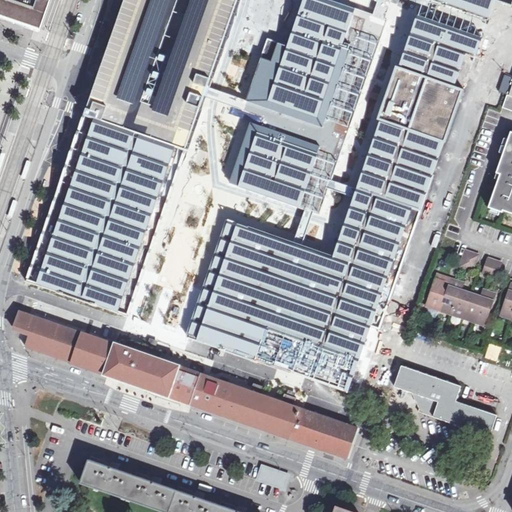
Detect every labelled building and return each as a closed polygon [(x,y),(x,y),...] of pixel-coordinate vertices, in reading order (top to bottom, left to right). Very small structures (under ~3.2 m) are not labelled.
[(0,0),(0,10),(4,12),(38,23),(45,0),(0,0)] [(122,0),(92,86),(81,118),(24,281),(37,285),(74,298),(119,314),(129,317),(142,280),(186,154),(207,92),(239,0),(122,0)] [(356,9),(330,0),(303,0),(288,46),(279,43),(268,39),(261,58),(246,101),(245,105),(243,110),(265,118),(264,122),(262,126),(251,122),(230,183),(239,186),(300,207),(309,210),(319,213),(329,184),(386,19),(380,17),(373,15),(356,9)] [(511,0),(430,0),(474,15),(491,21),(498,1),(511,5),(511,0)] [(201,300),(188,338),(197,341),(271,366),(350,393),(372,328),(382,332),(423,213),(427,201),(447,143),(465,88),(459,86),(469,55),(476,58),(483,37),(468,31),(417,14),(399,66),(380,121),(356,192),(334,256),(298,244),(237,223),(228,220),(201,300)] [(500,90),(509,93),(511,93),(511,74),(506,72),(500,90)] [(505,209),(511,210),(511,131),(498,171),(502,172),(491,206),(504,210),(505,209)] [(32,162),(28,161),(22,179),(26,180),(32,162)] [(19,202),(15,200),(9,216),(13,218),(19,202)] [(478,256),(466,251),(460,266),(473,271),(478,256)] [(502,263),(489,258),(483,273),(496,278),(502,263)] [(466,282),(455,278),(450,291),(448,290),(445,285),(447,280),(439,277),(430,304),(444,309),(487,324),(498,293),(486,289),(484,296),(464,289),(466,282)] [(511,286),(502,313),(511,316),(511,286)] [(77,330),(21,310),(14,329),(16,329),(31,335),(27,347),(28,347),(67,361),(103,373),(136,385),(168,396),(219,413),(263,428),(350,458),(360,427),(358,426),(297,406),(299,398),(293,396),(287,394),(285,402),(273,398),(229,383),(206,375),(179,365),(162,359),(165,352),(152,347),(132,341),(129,348),(112,342),(77,330)] [(493,438),(499,417),(459,405),(464,387),(402,369),(396,390),(421,398),(415,416),(493,438)] [(88,482),(88,485),(164,511),(244,511),(245,509),(238,507),(237,510),(201,498),(203,495),(195,492),(194,496),(159,483),(160,480),(152,477),(151,481),(116,469),(118,465),(111,463),(109,466),(101,463),(95,461),(88,482)] [(263,466),(258,478),(283,489),(289,476),(263,466)]
